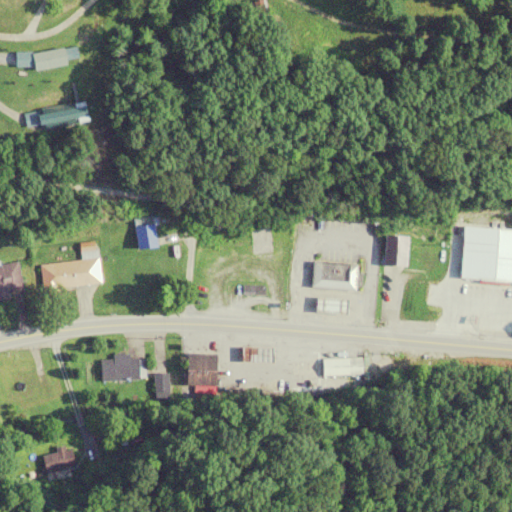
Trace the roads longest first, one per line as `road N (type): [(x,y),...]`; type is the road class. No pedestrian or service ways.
road 1 (secondary): [(511,347),(138,324),(0,341)]
road 2 (residential): [(187,326),(193,218),(184,203),(0,172)]
